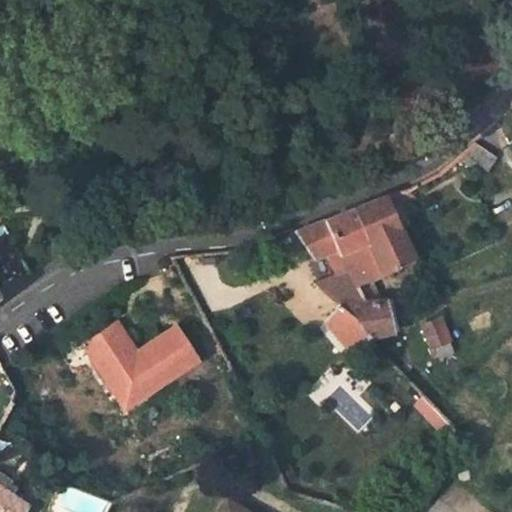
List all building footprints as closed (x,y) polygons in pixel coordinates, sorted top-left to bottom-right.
[(375,143),(383,161),(395,156),(390,137),(375,143)] [(353,281),(411,255),(385,197),(352,210),(366,239),(339,253),(353,281)] [(294,234),(308,256),(335,245),(339,253),(366,239),(352,210),(294,234)] [(340,301),(313,280),(295,300),(335,335),(352,320),(340,301)] [(391,333),(386,299),(363,300),(340,301),(352,320),(365,338),(391,333)] [(447,341),(449,340),(440,317),(422,327),(432,349),(447,341)] [(117,321),(81,341),(111,390),(129,379),(137,395),(197,361),(178,327),(135,350),(117,321)] [(442,359),(452,355),(447,341),(432,349),(435,357),(439,354),(442,359)] [(137,395),(129,379),(111,390),(119,404),(137,395)] [(0,511),(21,511),(25,505),(0,490),(0,511)] [(246,511),(226,499),(217,511),(246,511)]
